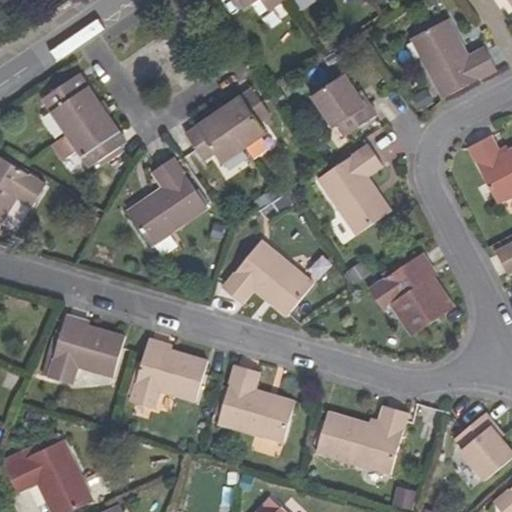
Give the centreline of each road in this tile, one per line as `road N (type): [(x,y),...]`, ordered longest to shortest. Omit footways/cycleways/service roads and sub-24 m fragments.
road 1 (residential): [(511,346),(470,371),(394,379),(0,267)]
road 2 (residential): [(511,91),(446,124),(425,165),(511,345)]
road 3 (residential): [(84,28),(141,130),(242,58)]
